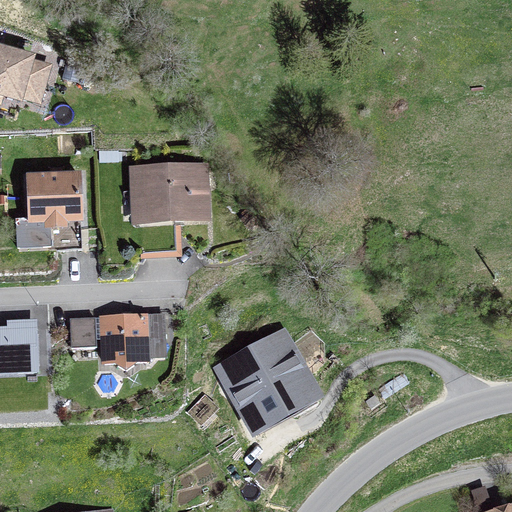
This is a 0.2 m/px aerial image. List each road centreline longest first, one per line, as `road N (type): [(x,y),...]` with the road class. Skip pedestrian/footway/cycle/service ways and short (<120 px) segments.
road 1 (tertiary): [(511,397),(420,428),(357,468),(316,511)]
road 2 (residential): [(0,297),(195,287)]
road 3 (residential): [(374,511),(434,482),(511,470)]
